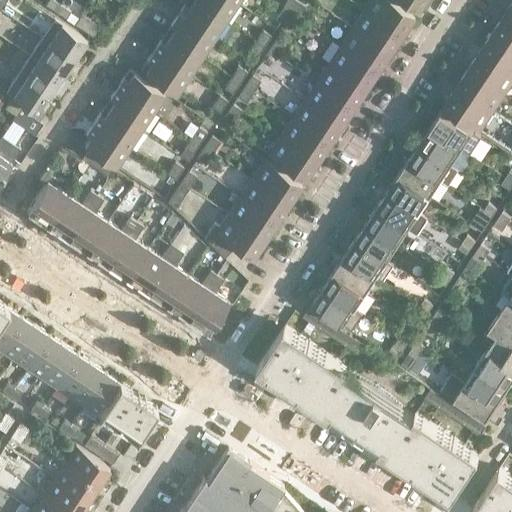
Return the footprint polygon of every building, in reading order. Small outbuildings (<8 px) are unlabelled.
[(55,10),(60,3),(56,0),(46,0),(45,3),(55,10)] [(224,18),(196,0),(191,0),(188,5),(184,3),(177,13),(212,36),(224,18)] [(236,0),(196,0),(224,18),(236,0)] [(290,10),(297,0),(286,0),(283,5),(290,10)] [(298,15),(305,5),(298,0),(297,0),(290,10),(298,15)] [(414,13),(393,0),(369,0),(364,8),(401,32),(414,13)] [(422,0),(404,0),(417,8),(422,0)] [(66,17),(71,10),(60,3),(55,10),(66,17)] [(283,21),(290,10),(283,5),(275,16),(283,21)] [(401,32),(364,8),(353,26),(389,50),(401,32)] [(291,26),(298,15),(290,10),(283,21),(291,26)] [(102,26),(81,12),(74,23),(95,36),(102,26)] [(212,36),(177,13),(170,23),(174,26),(169,34),(200,54),(212,36)] [(511,18),(504,13),(492,31),(511,44),(511,18)] [(86,38),(54,17),(42,35),(74,56),(86,38)] [(389,50),(353,26),(341,44),(377,68),(389,50)] [(264,45),(271,34),(263,28),(255,39),(264,45)] [(511,44),(492,31),(480,49),(511,70),(511,44)] [(200,54),(169,34),(164,41),(160,39),(153,49),(188,72),(200,54)] [(74,56),(42,35),(30,53),(62,75),(74,56)] [(277,53),(285,42),(276,37),(269,48),(277,53)] [(256,56),(264,45),(255,39),(248,50),(256,56)] [(377,68),(341,44),(328,62),(365,86),(377,68)] [(270,64),(277,53),(269,48),(262,59),(270,64)] [(188,72),(153,49),(146,59),(150,62),(145,71),(176,91),(188,72)] [(511,80),(511,70),(480,49),(468,67),(505,92),(511,80)] [(62,75),(30,53),(18,71),(50,92),(62,75)] [(365,86),(328,62),(316,80),(353,104),(365,86)] [(240,81),(247,70),(239,64),(232,75),(240,81)] [(505,92),(468,67),(456,85),(493,110),(505,92)] [(164,91),(133,70),(128,78),(124,76),(117,86),(152,109),(164,91)] [(50,92),(18,71),(6,90),(38,111),(50,92)] [(253,89),(261,78),(252,73),(245,84),(253,89)] [(233,92),(240,81),(232,75),(224,86),(233,92)] [(353,104),(316,80),(304,98),(341,122),(353,104)] [(246,100),(253,89),(245,84),(238,95),(246,100)] [(493,110),(456,85),(443,104),(480,129),(493,110)] [(152,109),(117,86),(110,97),(114,99),(109,107),(140,127),(152,109)] [(220,110),(228,98),(220,93),(212,105),(220,110)] [(341,122),(304,98),(292,116),(329,140),(341,122)] [(15,114),(20,106),(9,99),(4,107),(15,114)] [(234,119),(241,107),(233,102),(225,113),(234,119)] [(43,122),(20,106),(15,114),(38,129),(43,122)] [(140,127),(109,107),(104,114),(100,112),(93,122),(128,145),(140,127)] [(473,130),(457,119),(441,108),(430,125),(446,136),(462,146),(473,130)] [(329,140),(292,116),(281,134),(317,158),(329,140)] [(128,145),(93,122),(86,133),(90,135),(84,143),(92,149),(114,164),(115,164),(128,145)] [(200,141),(207,130),(199,125),(191,136),(200,141)] [(462,146),(446,136),(430,125),(419,141),(451,162),(462,146)] [(213,150),(220,139),(212,134),(204,145),(213,150)] [(317,158),(281,134),(268,153),(305,177),(317,158)] [(192,152),(200,141),(191,136),(184,147),(192,152)] [(451,162),(419,141),(408,157),(440,178),(451,162)] [(0,175),(15,153),(0,142),(0,175)] [(205,161),(213,150),(204,145),(197,156),(205,161)] [(114,164),(92,149),(85,159),(108,174),(114,164)] [(440,178),(408,157),(398,173),(430,194),(440,178)] [(301,182),(265,158),(252,176),(289,201),(301,182)] [(176,177),(183,165),(175,160),(167,172),(176,177)] [(47,223),(68,192),(54,184),(58,178),(45,169),(39,178),(45,181),(26,209),(47,223)] [(189,186),(196,174),(188,169),(180,180),(189,186)] [(430,194),(398,173),(387,189),(419,210),(430,194)] [(510,188),(511,184),(511,179),(505,175),(501,182),(510,188)] [(289,201),(252,176),(240,194),(277,219),(289,201)] [(67,236),(97,192),(90,188),(81,201),(68,192),(47,223),(67,236)] [(419,210),(387,189),(376,205),(408,226),(419,210)] [(87,250),(108,219),(95,210),(104,197),(97,192),(67,236),(87,250)] [(277,219),(240,194),(228,212),(265,237),(277,219)] [(493,213),(497,207),(489,201),(484,207),(493,213)] [(408,226),(376,205),(366,221),(397,242),(408,226)] [(489,220),(493,213),(484,207),(480,214),(489,220)] [(506,222),(511,216),(502,210),(498,217),(506,222)] [(265,237),(228,212),(220,225),(214,221),(204,236),(224,255),(235,244),(252,255),(265,237)] [(107,263),(137,219),(130,215),(121,228),(108,219),(87,250),(107,263)] [(502,229),(506,222),(498,217),(493,223),(502,229)] [(127,277),(148,246),(135,237),(143,224),(137,219),(107,263),(127,277)] [(397,242),(366,221),(355,237),(387,258),(397,242)] [(472,245),(476,239),(467,233),(463,239),(472,245)] [(387,258),(355,237),(344,253),(376,274),(387,258)] [(467,252),(472,245),(463,239),(459,246),(467,252)] [(147,290),(177,246),(170,241),(161,255),(148,246),(127,277),(147,290)] [(485,254),(490,248),(481,242),(476,249),(485,254)] [(167,303),(188,273),(174,264),(183,250),(177,246),(147,290),(167,303)] [(481,261),(485,254),(476,249),(472,255),(481,261)] [(376,274),(344,253),(334,269),(366,290),(376,274)] [(450,277),(454,271),(446,265),(441,272),(450,277)] [(187,317),(217,273),(210,268),(201,281),(188,273),(167,303),(187,317)] [(366,290),(334,269),(323,285),(355,306),(366,290)] [(446,284),(450,277),(441,272),(437,278),(446,284)] [(208,330),(229,300),(214,290),(223,277),(217,273),(187,317),(208,330)] [(464,287),(468,280),(459,274),(455,281),(464,287)] [(459,293),(464,287),(455,281),(451,287),(459,293)] [(355,306),(323,285),(312,302),(344,323),(355,306)] [(511,295),(510,294),(499,310),(511,318),(511,295)] [(429,309),(433,303),(425,297),(420,304),(429,309)] [(0,345),(21,314),(7,304),(0,315),(0,345)] [(425,316),(429,309),(420,304),(416,310),(425,316)] [(310,319),(316,310),(309,306),(303,315),(310,319)] [(443,318),(447,312),(438,306),(434,313),(443,318)] [(317,324),(323,315),(316,310),(310,319),(317,324)] [(511,318),(499,310),(488,327),(496,333),(497,332),(511,341),(511,318)] [(438,325),(443,318),(434,313),(430,319),(438,325)] [(21,314),(0,345),(0,348),(13,357),(35,323),(21,314)] [(324,329),(330,320),(323,315),(317,324),(324,329)] [(331,333),(337,324),(330,320),(324,329),(331,333)] [(35,323),(13,357),(27,366),(50,332),(35,323)] [(305,397),(333,355),(285,323),(257,365),(273,376),(276,372),(294,384),(291,388),(305,397)] [(338,338),(344,329),(337,324),(331,333),(338,338)] [(345,343),(351,334),(344,329),(338,338),(345,343)] [(408,341),(412,335),(403,329),(399,336),(408,341)] [(50,332),(27,366),(41,376),(64,342),(50,332)] [(511,341),(497,332),(496,333),(486,348),(502,358),(511,364),(511,341)] [(352,347),(358,338),(351,334),(345,343),(352,347)] [(403,348),(408,341),(399,336),(395,342),(403,348)] [(359,352),(365,343),(358,338),(352,347),(359,352)] [(421,350),(426,344),(417,338),(413,345),(421,350)] [(64,342),(41,376),(55,385),(78,351),(64,342)] [(396,358),(403,348),(395,342),(388,352),(396,358)] [(417,357),(421,350),(413,345),(408,351),(417,357)] [(511,378),(511,364),(502,358),(486,348),(476,364),(508,385),(511,378)] [(78,351),(55,385),(69,395),(92,361),(78,351)] [(379,390),(347,369),(349,366),(333,355),(305,397),(321,408),(324,404),(355,425),(390,448),(388,452),(403,462),(431,420),(416,410),(414,413),(379,390)] [(92,361),(69,395),(83,404),(106,370),(92,361)] [(508,385),(476,364),(465,380),(497,401),(508,385)] [(106,370),(83,404),(97,413),(98,414),(99,412),(99,411),(120,379),(106,370)] [(120,379),(99,411),(99,412),(116,423),(135,436),(157,404),(131,387),(120,379)] [(9,393),(15,384),(8,380),(2,388),(9,393)] [(497,401),(465,380),(454,396),(486,418),(497,401)] [(16,398),(22,389),(15,384),(9,393),(16,398)] [(432,400),(438,391),(431,387),(425,396),(432,400)] [(439,405),(445,396),(438,391),(432,400),(439,405)] [(445,410),(451,401),(445,396),(439,405),(445,410)] [(37,412),(43,403),(36,398),(30,407),(37,412)] [(452,414),(458,405),(451,401),(445,410),(452,414)] [(44,417),(50,408),(43,403),(37,412),(44,417)] [(459,419),(465,410),(458,405),(452,414),(459,419)] [(466,423),(472,414),(465,410),(459,419),(466,423)] [(9,423),(14,417),(5,411),(1,418),(9,423)] [(473,428),(479,419),(472,414),(466,423),(473,428)] [(66,431),(71,422),(64,417),(58,426),(66,431)] [(0,426),(5,430),(9,423),(1,418),(0,418),(0,426)] [(480,433),(486,424),(479,419),(473,428),(480,433)] [(451,495),(479,453),(431,420),(403,462),(418,472),(420,468),(438,480),(436,484),(451,495)] [(24,433),(28,427),(20,421),(15,427),(24,433)] [(73,435),(78,427),(71,422),(66,431),(73,435)] [(20,440),(24,433),(15,427),(11,434),(20,440)] [(98,452),(105,441),(91,432),(84,443),(98,452)] [(112,462),(119,451),(105,441),(98,452),(112,462)] [(109,466),(75,443),(64,460),(98,483),(109,466)] [(304,511),(305,511),(282,485),(283,482),(248,459),(228,445),(207,477),(203,475),(177,511),(304,511)] [(98,483),(64,460),(54,476),(88,499),(98,483)] [(511,511),(511,474),(499,466),(471,508),(477,511),(511,511)] [(78,511),(88,499),(54,476),(43,492),(73,511),(78,511)] [(73,511),(43,492),(32,508),(38,511),(73,511)]
